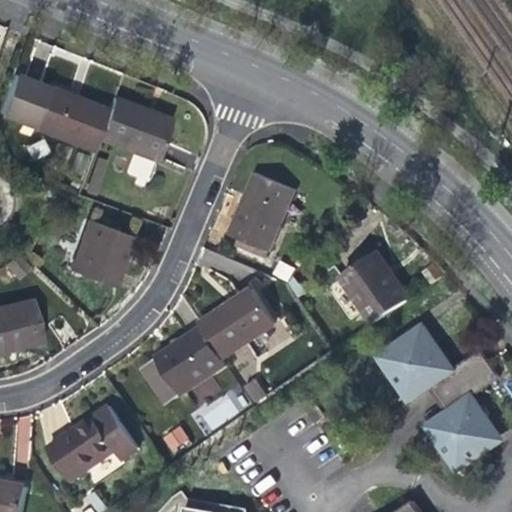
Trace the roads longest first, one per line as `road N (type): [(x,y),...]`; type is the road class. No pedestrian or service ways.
road 1 (residential): [(0,401),(45,388),(137,323),(168,277),(252,65)]
road 2 (residential): [(252,65),(339,105),(451,190),(511,267)]
road 3 (residential): [(94,0),(252,65)]
